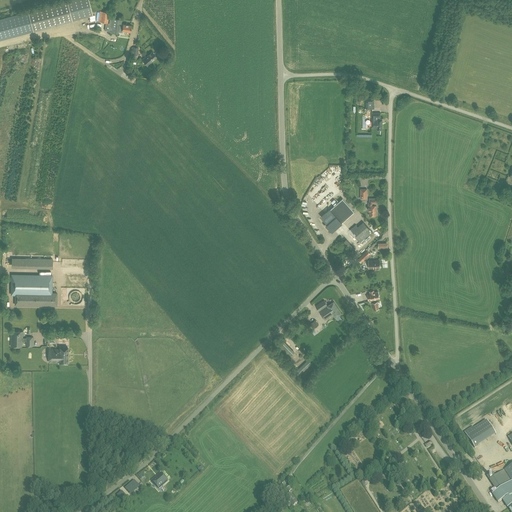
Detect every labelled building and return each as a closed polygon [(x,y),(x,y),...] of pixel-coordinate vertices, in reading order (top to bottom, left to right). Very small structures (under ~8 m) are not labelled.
[(28,12),(33,31),(72,21),(93,15),(88,0),(69,0),(67,1),(28,12)] [(98,22),(108,23),(109,13),(101,11),(99,11),(98,22)] [(108,32),(119,34),(119,32),(122,33),(123,31),(131,32),(132,25),(123,24),(121,24),(122,19),(110,18),(109,25),(105,25),(104,31),(108,31),(108,32)] [(142,60),(148,66),(151,62),(157,57),(152,52),(146,57),(146,56),(142,60)] [(372,109),(374,109),(374,98),(366,98),(366,104),(366,109),(372,109)] [(377,130),(382,130),(382,119),(380,119),(380,113),(372,113),(372,128),(377,128),(377,130)] [(323,176),(327,180),(332,175),(328,172),(323,176)] [(369,210),(369,215),(377,215),(377,205),(373,205),(373,203),(377,203),(377,198),(369,198),(369,203),(368,203),(368,210),(369,210)] [(326,225),(332,232),(342,223),(354,212),(343,199),(330,210),(330,209),(321,217),(327,224),(326,225)] [(373,233),(354,212),(342,223),(347,229),(343,232),(356,248),(373,233)] [(358,259),(361,263),(371,254),(367,250),(358,259)] [(53,259),(12,258),(11,267),(52,268),(53,259)] [(369,261),(369,268),(380,268),(379,260),(369,261)] [(11,274),(11,295),(15,295),(15,305),(57,306),(57,292),(52,292),(53,275),(11,274)] [(367,295),(369,300),(372,300),(380,298),(378,291),(374,292),(373,290),(369,291),(370,294),(367,295)] [(316,306),(325,320),(333,314),(335,317),(342,313),(334,301),(328,305),(324,300),(316,306)] [(309,324),(313,329),(319,324),(315,320),(309,324)] [(23,336),(23,331),(11,331),(11,346),(22,347),(22,341),(26,341),(26,339),(22,339),(22,336),(23,336)] [(289,353),(291,350),(283,343),(281,346),(289,353)] [(59,363),(67,364),(68,347),(60,347),(60,349),(49,349),(48,362),(59,362),(59,363)] [(294,373),(298,378),(312,364),(308,359),(294,373)] [(486,419),(466,432),(475,447),(496,434),(486,419)] [(491,491),(494,496),(511,484),(511,482),(504,470),(495,476),(492,472),(487,476),(489,480),(495,488),(491,491)] [(151,480),(159,489),(168,481),(160,473),(151,480)] [(138,485),(137,484),(134,480),(131,483),(124,488),(129,493),(135,488),(138,485)] [(503,500),(510,511),(511,511),(511,484),(494,496),(498,502),(503,500)] [(116,495),(121,501),(126,496),(121,491),(116,495)] [(283,500),(288,507),(291,505),(293,506),(298,503),(290,493),(285,497),(286,498),(283,500)]
